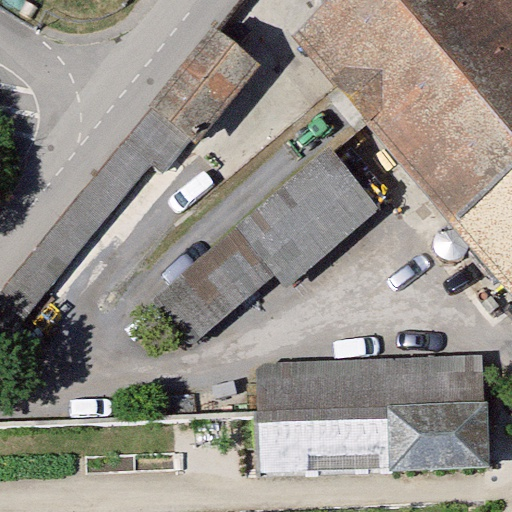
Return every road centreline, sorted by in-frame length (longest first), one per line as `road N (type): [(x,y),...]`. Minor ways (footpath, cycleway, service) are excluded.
road 1 (residential): [(87,135),(199,0)]
road 2 (residential): [(0,247),(87,135)]
